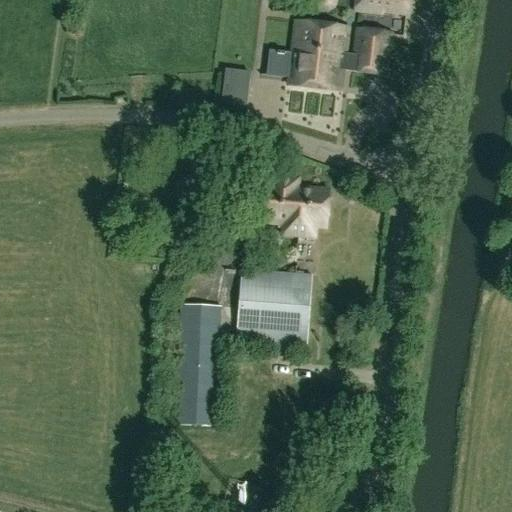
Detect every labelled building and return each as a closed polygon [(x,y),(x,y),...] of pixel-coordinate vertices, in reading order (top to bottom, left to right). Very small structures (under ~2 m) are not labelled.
[(280,0),(278,0),(278,8),(285,9),(286,1),(280,0)] [(356,0),(355,11),(383,14),(383,12),(408,15),(409,0),(356,0)] [(297,23),(289,86),(341,92),(344,70),(387,75),(391,34),(357,30),(354,57),(345,56),(348,29),(297,23)] [(364,118),(371,103),(360,99),(353,114),(364,118)] [(298,188),(299,179),(271,177),(271,186),(265,186),(261,224),(283,226),(282,236),(296,237),(298,208),(296,207),(298,188)] [(330,191),(298,188),(296,207),(298,208),(296,237),(315,239),(316,229),(327,229),(330,191)] [(242,271),(238,311),(236,338),(306,343),(308,317),(311,276),(242,271)] [(221,308),(182,306),(177,425),(216,427),(221,308)]
